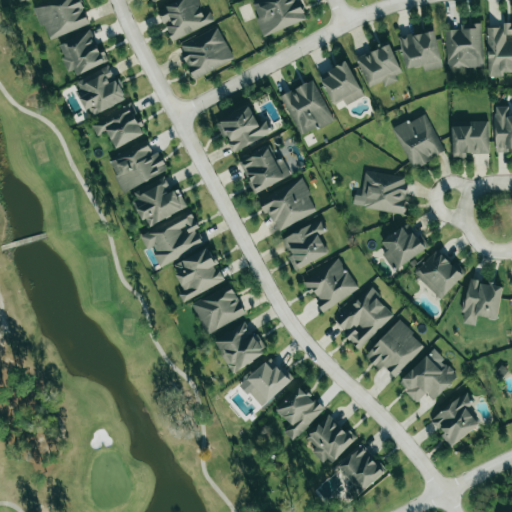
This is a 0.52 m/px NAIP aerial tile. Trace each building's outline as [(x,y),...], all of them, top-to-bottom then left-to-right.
[(49,41),(90,23),(79,0),(51,0),(34,8),(49,41)] [(171,41),(214,23),(209,9),(202,12),(197,0),(178,0),(157,9),(171,41)] [(305,20),(297,0),(258,0),(251,3),(263,36),(305,20)] [(511,22),(503,23),(503,27),(486,28),(488,77),(502,76),(502,72),(511,71),(511,22)] [(445,30),(446,69),(483,67),(481,23),(460,24),(460,29),(445,30)] [(234,59),(217,26),(178,47),(194,79),(234,59)] [(108,61),(104,52),(100,54),(91,30),(57,43),(69,76),(108,61)] [(442,68),(434,30),(399,37),(405,69),(422,65),(424,71),(442,68)] [(402,72),(389,43),(355,58),(368,88),(382,82),(384,87),(398,81),(395,75),(402,72)] [(364,96),(346,61),(318,76),(333,104),(342,100),(345,106),(364,96)] [(90,117),(126,100),(110,65),(74,82),(90,117)] [(315,127),(317,129),(334,120),(312,79),(306,83),(306,82),(302,84),(302,85),(294,89),(295,91),(291,93),(290,91),(280,96),(300,135),(315,127)] [(145,134),(131,104),(91,123),(97,136),(107,132),(115,148),(145,134)] [(511,116),(509,117),(509,107),(494,107),(495,152),(511,151),(511,116)] [(271,137),(266,120),(256,124),(252,110),(216,120),(222,138),(227,136),(231,149),(271,137)] [(445,152),(424,112),(392,130),(414,169),(445,152)] [(488,121),(468,121),(468,126),(451,126),(452,156),(489,155),(488,121)] [(165,173),(150,140),(108,159),(122,192),(165,173)] [(253,194),(291,176),(282,156),(276,159),(269,145),(238,160),(253,194)] [(353,206),(403,213),(408,178),(365,171),(362,193),(355,192),(353,206)] [(185,208),(169,175),(131,194),(147,227),(185,208)] [(317,212),(301,178),(259,197),(275,231),(317,212)] [(159,266),(204,245),(197,229),(199,228),(191,211),(140,236),(146,250),(150,248),(159,266)] [(295,270),(328,254),(319,235),(327,231),(321,218),(281,238),(289,255),(288,256),(295,270)] [(383,253),(393,270),(429,247),(420,234),(416,237),(408,224),(380,241),(387,251),(383,253)] [(225,281),(218,266),(209,248),(172,265),(184,291),(178,294),(182,301),(225,281)] [(454,262),(452,264),(436,250),(414,274),(440,299),(466,272),(454,262)] [(323,312),(359,288),(337,257),(302,282),(323,312)] [(502,284),(468,279),(461,323),(476,325),(477,317),(497,320),(502,284)] [(191,305),(207,334),(245,314),(229,284),(191,305)] [(394,314),(369,288),(333,322),(359,348),(394,314)] [(382,366),(394,377),(424,345),(398,321),(365,356),(378,369),(382,366)] [(232,372),(268,352),(256,332),(252,334),(245,322),(213,339),(232,372)] [(458,377),(433,350),(398,383),(416,402),(426,393),(433,401),(458,377)] [(249,391),(260,406),(292,381),(274,357),(245,378),(253,388),(249,391)] [(293,441),(323,409),(299,386),(276,410),(290,424),(283,432),(293,441)] [(450,447),(483,422),(462,395),(429,419),(450,447)] [(355,439),(328,414),(306,438),(316,448),(311,452),(323,463),(327,458),(332,463),(355,439)] [(336,467),(360,494),(386,471),(362,444),(336,467)]
